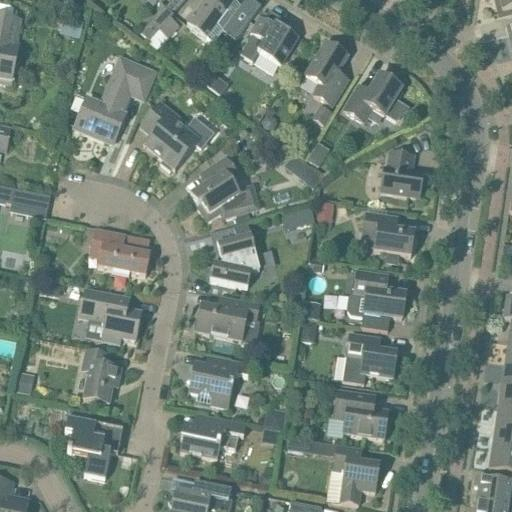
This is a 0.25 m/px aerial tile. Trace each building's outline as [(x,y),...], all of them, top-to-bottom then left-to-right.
[(82,0),(89,8),(98,0),(82,0)] [(247,0),(240,10),(227,0),(208,0),(186,29),(212,48),(222,35),(235,44),(261,10),(247,0)] [(511,0),(499,0),(503,12),(511,9),(511,0)] [(159,33),(170,21),(169,21),(173,18),(165,10),(150,25),(159,33)] [(280,70),(288,59),(298,42),(286,35),(290,28),(268,15),(264,22),(260,19),(257,25),(250,38),(252,39),(240,59),(252,66),(258,57),(280,70)] [(20,23),(9,21),(0,19),(0,87),(11,89),(19,50),(15,50),(20,23)] [(159,33),(168,41),(179,30),(170,21),(159,33)] [(331,111),(333,107),(344,90),(333,84),(348,61),(325,47),(305,81),(319,89),(313,100),(331,111)] [(112,148),(120,129),(124,119),(121,118),(130,98),(143,103),(153,78),(121,64),(101,109),(87,103),(83,113),(75,132),(112,148)] [(214,79),(206,90),(220,100),(228,90),(214,79)] [(408,112),(395,104),(401,93),(379,79),(366,101),(356,94),(345,111),(343,115),(363,127),(372,113),(384,121),(385,119),(395,125),(408,112)] [(172,116),(160,106),(140,131),(151,140),(143,149),(163,165),(160,168),(170,176),(173,173),(175,175),(195,150),(200,154),(213,137),(195,123),(186,134),(168,120),(172,116)] [(325,130),(332,118),(320,110),(312,123),(325,130)] [(434,122),(423,127),(425,132),(432,135),(436,133),(437,129),(434,122)] [(11,132),(0,129),(0,149),(7,151),(11,132)] [(413,159),(394,157),(390,156),(387,174),(383,173),(380,197),(419,203),(423,179),(411,177),(413,159)] [(253,188),(235,191),(231,185),(239,180),(227,161),(204,176),(211,186),(190,200),(207,226),(220,217),(223,223),(260,213),(253,188)] [(314,175),(305,187),(313,194),(323,181),(314,175)] [(50,201),(3,191),(0,190),(0,206),(47,217),(50,201)] [(334,210),(319,208),(316,227),(331,229),(334,210)] [(369,211),(368,217),(371,218),(386,220),(387,214),(369,211)] [(310,212),(295,216),(299,232),(314,227),(310,212)] [(386,220),(371,218),(368,217),(366,217),(362,241),(376,243),(374,256),(411,262),(414,237),(389,233),(391,221),(386,220)] [(210,285),(229,289),(247,293),(250,278),(260,275),(254,255),(255,255),(247,228),(233,231),(236,243),(217,248),(221,264),(223,264),(221,269),(213,267),(210,285)] [(123,252),(126,239),(95,233),(91,253),(90,260),(99,262),(97,271),(113,274),(113,277),(129,280),(129,278),(145,281),(150,257),(123,252)] [(511,250),(503,249),(500,270),(511,271),(511,250)] [(324,265),(309,264),(308,274),(323,276),(324,265)] [(381,278),(361,275),(357,275),(353,298),(349,301),(346,314),(351,320),(364,322),(365,318),(401,323),(405,296),(379,292),(381,278)] [(48,286),(46,298),(56,300),(60,298),(62,289),(48,286)] [(117,299),(97,294),(86,292),(79,322),(106,327),(102,344),(119,348),(120,343),(135,346),(141,317),(114,311),(117,299)] [(202,309),(196,337),(216,341),(242,346),(246,324),(256,326),(260,308),(251,306),(231,302),(229,314),(202,309)] [(511,302),(507,302),(503,324),(511,325),(511,324),(511,302)] [(316,333),(303,331),(301,347),(315,350),(316,333)] [(373,342),(349,338),(342,386),(363,389),(365,379),(393,383),(396,357),(371,354),(373,342)] [(83,403),(109,408),(114,383),(119,384),(121,373),(107,370),(110,358),(86,353),(82,375),(89,376),(83,403)] [(251,368),(248,367),(229,363),(226,375),(194,368),(188,397),(211,402),(210,408),(228,412),(235,380),(248,382),(251,368)] [(511,390),(511,368),(505,368),(502,389),(511,390)] [(511,412),(511,390),(502,389),(499,410),(511,412)] [(368,400),(348,397),(338,395),(334,422),(345,424),(343,438),(383,444),(388,417),(366,413),(368,400)] [(511,434),(511,412),(499,410),(495,432),(511,434)] [(70,412),(68,422),(89,426),(91,416),(70,412)] [(279,433),(280,415),(265,413),(263,432),(279,433)] [(110,457),(118,459),(120,448),(121,448),(121,447),(93,441),(96,428),(89,426),(68,422),(65,437),(72,438),(69,454),(68,454),(67,458),(71,459),(71,458),(88,461),(84,480),(105,485),(110,457)] [(246,427),(233,425),(218,422),(215,435),(183,429),(180,444),(182,444),(180,457),(217,465),(220,451),(236,454),(238,441),(243,442),(246,427)] [(511,455),(511,434),(495,432),(492,453),(511,455)] [(331,445),(299,441),(297,454),(329,459),(331,445)] [(362,453),(336,449),(332,475),(343,477),(341,493),(342,493),(340,507),(358,510),(360,495),(375,498),(379,470),(360,467),(362,453)] [(511,478),(511,455),(492,453),(489,475),(511,478)] [(511,511),(511,483),(499,481),(498,486),(479,484),(475,511),(511,511)] [(0,511),(21,511),(23,503),(8,499),(11,488),(13,489),(13,487),(0,484),(0,511)] [(231,494),(209,490),(195,487),(192,497),(175,494),(173,503),(168,506),(171,511),(230,511),(232,504),(229,504),(231,494)]
